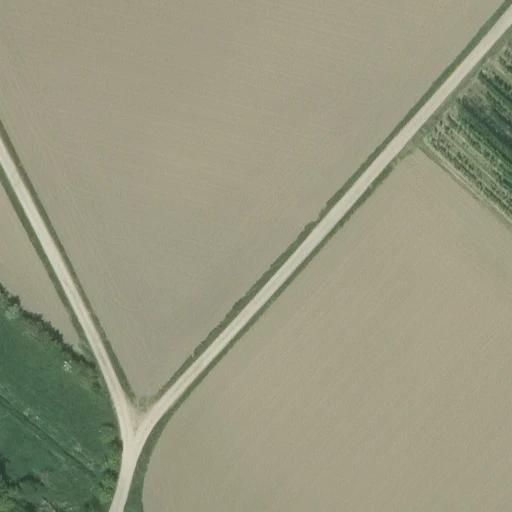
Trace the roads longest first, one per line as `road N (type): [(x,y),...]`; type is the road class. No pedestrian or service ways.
road 1 (track): [(511,13),(139,432)]
road 2 (track): [(139,432),(0,153)]
